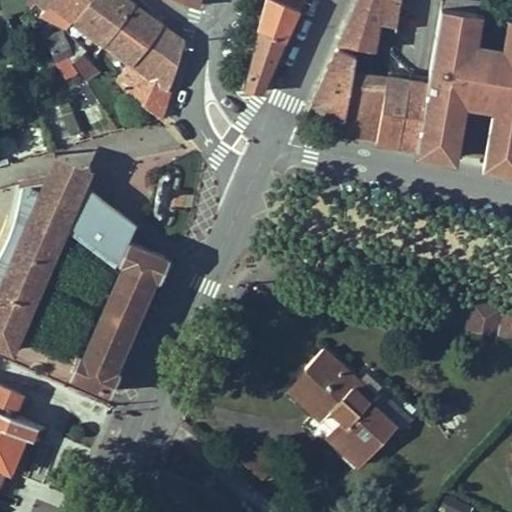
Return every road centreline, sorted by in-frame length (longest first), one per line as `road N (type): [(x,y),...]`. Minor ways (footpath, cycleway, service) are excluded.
road 1 (secondary): [(265,153),(147,397)]
road 2 (residential): [(265,153),(511,193)]
road 3 (residential): [(269,511),(147,397)]
road 4 (secondary): [(331,0),(265,153)]
road 5 (residential): [(265,153),(234,144),(223,131),(205,82),(204,34)]
road 6 (secondary): [(147,397),(96,511)]
